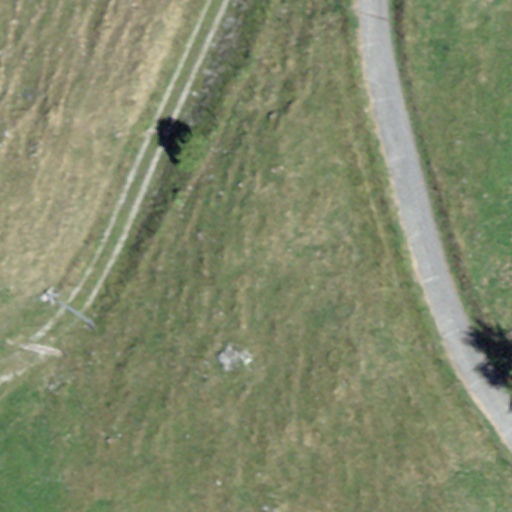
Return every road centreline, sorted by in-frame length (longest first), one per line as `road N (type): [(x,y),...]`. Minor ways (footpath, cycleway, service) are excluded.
road 1 (unclassified): [(511,435),(456,346),(376,74),(375,0)]
road 2 (track): [(0,388),(21,382),(88,293),(214,0)]
